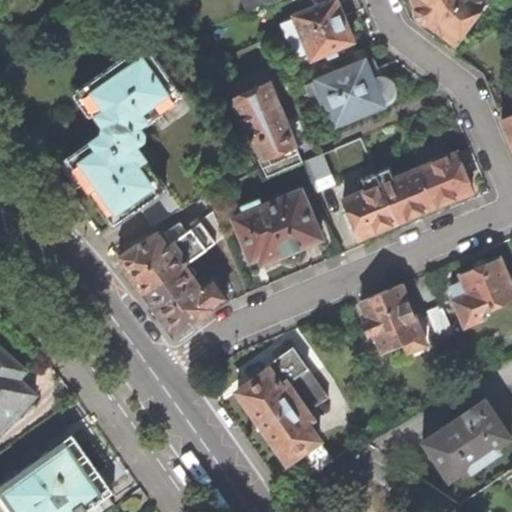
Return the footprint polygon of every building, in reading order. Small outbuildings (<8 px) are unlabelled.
[(275,0),(242,0),(247,12),(275,0)] [(313,0),(316,7),(295,15),(313,57),(327,52),(330,59),(338,55),(336,48),(355,40),(346,20),(338,0),(313,0)] [(413,0),(416,5),(417,14),(419,17),(421,20),(429,22),(456,42),(485,2),(483,0),(413,0)] [(94,190),(116,224),(143,206),(154,225),(252,173),(189,89),(182,93),(146,44),(80,88),(108,131),(71,156),(94,190)] [(376,67),(372,57),(306,85),(315,106),(327,102),(337,125),(392,103),(398,95),(398,88),(394,81),(388,77),(381,77),(376,67)] [(262,159),(268,176),(304,161),(286,122),(269,82),(232,97),(265,157),(262,159)] [(511,113),(503,118),(511,138),(511,113)] [(364,137),(307,160),(320,190),(336,183),(333,175),(371,158),(364,137)] [(457,196),(473,189),(458,151),(447,155),(442,140),(415,151),(421,166),(437,205),(457,196)] [(419,212),(437,205),(421,166),(395,177),(389,166),(377,172),(398,221),(419,212)] [(377,230),(398,221),(377,172),(364,178),(368,188),(345,197),(361,237),(377,230)] [(302,246),(323,238),(302,188),(264,204),(261,197),(244,204),(247,212),(235,217),(254,260),(260,257),(262,262),(284,254),(286,258),(292,261),(297,259),(301,257),(303,252),(302,246)] [(206,314),(234,293),(219,273),(201,285),(186,264),(225,235),(216,214),(190,232),(183,221),(167,231),(177,244),(171,248),(160,234),(144,245),(140,245),(121,257),(134,276),(176,337),(206,314)] [(455,297),(465,324),(483,316),(482,309),(511,296),(511,284),(501,257),(488,261),(486,258),(482,257),(479,259),(476,263),(477,267),(455,276),(457,283),(453,284),(457,296),(455,297)] [(376,330),(383,349),(389,347),(407,341),(410,349),(426,342),(402,282),(385,289),(363,299),(370,317),(363,320),(368,333),(376,330)] [(428,310),(438,337),(454,331),(443,303),(428,310)] [(413,355),(410,349),(407,341),(389,347),(394,362),(413,355)] [(0,431),(35,394),(18,379),(25,369),(12,357),(0,346),(0,431)] [(320,470),(333,460),(307,423),(313,418),(308,411),(329,397),(293,346),(265,366),(267,370),(236,394),(252,417),(250,419),(250,421),(252,422),(254,423),(256,423),(259,428),(263,433),(266,432),(287,461),(305,448),(320,470)] [(469,466),(472,470),(499,451),(496,445),(511,436),(486,397),(422,439),(435,458),(442,454),(456,474),(469,466)] [(231,424),(238,420),(228,406),(226,403),(222,405),(219,407),(231,424)] [(87,477),(102,497),(112,490),(90,459),(71,432),(65,437),(92,474),(87,477)] [(81,511),(102,497),(87,477),(92,474),(65,437),(5,479),(28,511),(81,511)] [(441,467),(449,479),(456,474),(442,454),(435,458),(441,467)] [(184,462),(177,466),(186,480),(189,483),(193,481),(196,479),(184,462)] [(0,511),(28,511),(5,479),(0,483),(0,511)]
